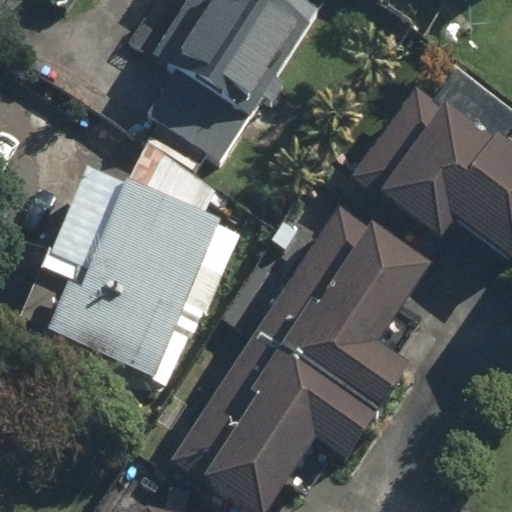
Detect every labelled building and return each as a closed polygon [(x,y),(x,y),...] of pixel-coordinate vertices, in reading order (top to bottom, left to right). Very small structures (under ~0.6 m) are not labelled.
[(311,21),(277,0),(151,0),(119,52),(163,79),(132,129),(213,179),(311,21)] [(355,0),(368,8),(372,0),(452,0),(475,14),(483,0),(355,0)] [(339,196),(371,216),(363,227),(422,264),(432,248),(510,297),(511,294),(511,187),(488,173),(494,163),(396,103),(339,196)] [(205,232),(196,228),(207,198),(135,156),(116,200),(67,183),(7,351),(146,400),(205,232)] [(315,238),(156,488),(193,511),(267,511),(295,469),(331,492),(393,394),(357,372),(410,290),(360,258),(320,232),(315,238)] [(511,314),(501,332),(511,338),(511,314)]
